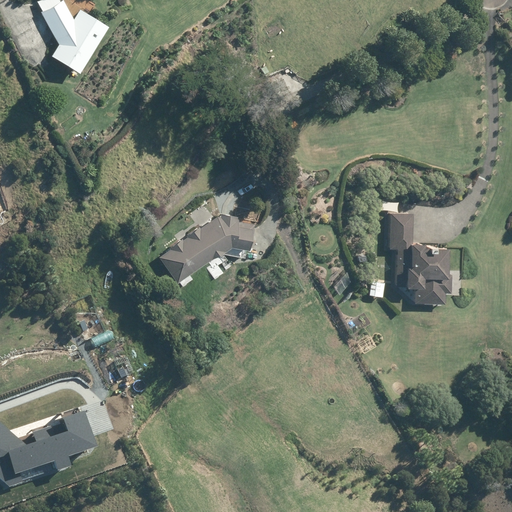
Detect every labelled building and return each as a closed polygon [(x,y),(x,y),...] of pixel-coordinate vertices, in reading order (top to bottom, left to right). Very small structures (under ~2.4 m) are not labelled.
[(48,52),(72,68),(104,21),(81,5),(75,13),(69,0),(0,0),(0,1),(25,53),(36,58),(48,52)] [(181,237),(169,246),(170,248),(160,255),(178,281),(224,248),(224,249),(232,244),(249,247),(252,227),(236,224),(238,215),(220,212),(220,215),(217,215),(200,227),(199,225),(186,234),(187,236),(182,239),(181,237)] [(388,212),(388,247),(396,247),(395,285),(416,285),(416,301),(447,302),(447,290),(453,291),(453,272),(448,272),(448,244),(424,244),(425,240),(412,240),(412,212),(388,212)] [(370,280),(369,294),(382,295),(383,281),(370,280)] [(155,292),(147,296),(151,305),(159,301),(155,292)]
